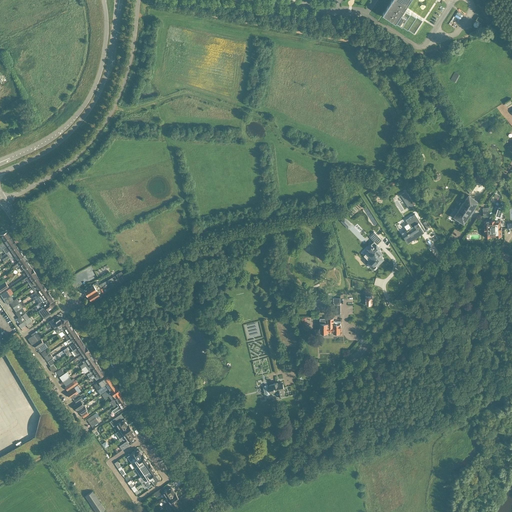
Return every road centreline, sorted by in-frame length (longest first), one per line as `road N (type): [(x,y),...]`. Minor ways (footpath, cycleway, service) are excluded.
road 1 (unclassified): [(2,200),(203,493),(214,498),(289,462),(336,384),(433,271),(462,257),(499,256)]
road 2 (track): [(386,164),(326,160),(257,115),(183,93),(131,112),(114,107)]
road 3 (unclassified): [(2,200),(66,167),(94,142),(128,73),(137,0)]
road 4 (unclassified): [(0,172),(56,144),(95,100),(116,0)]
road 5 (unclassified): [(102,0),(103,52),(87,100),(60,131),(0,161)]
